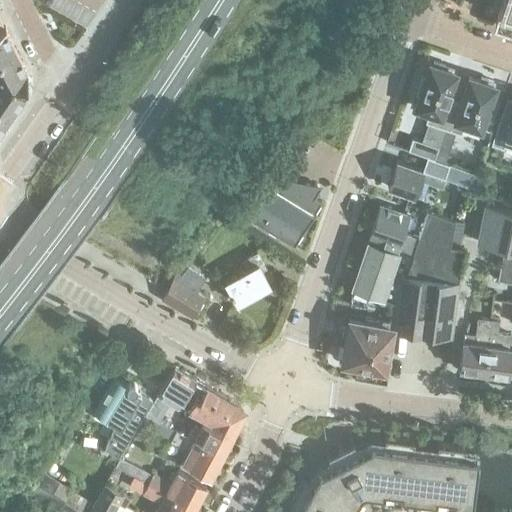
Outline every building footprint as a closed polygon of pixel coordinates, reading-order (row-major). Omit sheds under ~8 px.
[(511,0),(502,0),(497,16),(511,20),(511,0)] [(0,127),(24,92),(26,68),(5,25),(3,25),(0,27),(0,127)] [(448,98),(452,87),(451,87),(456,71),(445,67),(446,64),(434,60),(433,63),(430,62),(426,75),(423,74),(417,92),(420,94),(416,107),(430,111),(427,122),(438,125),(447,98),(448,98)] [(461,102),(454,100),(448,98),(447,98),(438,125),(462,133),(466,123),(482,128),(486,114),(490,115),(495,99),(491,97),(496,84),(494,83),(495,80),(481,75),(480,79),(470,75),(461,102)] [(503,143),(511,146),(511,111),(503,109),(492,142),(502,146),(503,143)] [(408,148),(434,157),(438,145),(412,136),(408,148)] [(438,145),(434,157),(444,161),(449,147),(438,143),(438,145)] [(442,187),(446,177),(398,160),(389,187),(415,195),(420,179),(442,187)] [(276,172),(249,217),(293,244),(321,199),(311,193),(317,183),(284,177),(276,172)] [(379,202),(366,237),(371,239),(395,248),(415,255),(421,237),(401,230),(408,212),(383,203),(379,202)] [(511,208),(486,203),(479,241),(506,247),(500,278),(511,281),(511,208)] [(395,299),(392,321),(401,322),(400,327),(452,334),(463,248),(458,247),(463,221),(455,220),(428,211),(421,237),(415,255),(410,273),(398,272),(395,299)] [(395,248),(371,239),(356,283),(353,282),(351,302),(367,304),(368,291),(379,295),(380,294),(395,299),(398,272),(410,273),(415,255),(395,248)] [(254,247),(219,267),(226,279),(224,280),(229,291),(228,291),(231,296),(232,295),(235,301),(237,300),(236,299),(267,282),(268,283),(270,282),(258,262),(261,260),(254,247)] [(190,315),(205,290),(197,285),(203,276),(186,266),(180,274),(175,272),(160,298),(190,315)] [(385,368),(389,346),(385,345),(389,320),(365,316),(365,320),(350,317),(342,361),(385,368)] [(483,370),(489,318),(481,317),(480,322),(476,321),(474,333),(463,331),(459,371),(469,373),(470,369),(483,370)] [(506,373),(511,333),(497,331),(498,319),(489,318),(483,370),(506,373)] [(181,404),(197,377),(175,364),(149,409),(157,414),(168,396),(181,404)] [(151,398),(136,388),(136,387),(136,386),(136,384),(136,383),(135,382),(134,381),(133,380),(131,380),(130,380),(129,381),(128,381),(127,382),(126,383),(114,376),(94,410),(113,422),(104,447),(117,455),(151,398)] [(189,407),(205,417),(219,392),(206,385),(197,377),(181,404),(189,407)] [(205,417),(233,432),(242,415),(240,403),(219,392),(205,417)] [(210,476),(221,454),(181,432),(145,413),(140,422),(141,422),(130,440),(141,446),(150,428),(171,439),(171,438),(189,448),(182,461),(210,476)] [(221,454),(233,432),(205,417),(200,427),(188,421),(181,432),(221,454)] [(437,441),(436,451),(407,448),(408,439),(413,440),(413,438),(385,435),(384,436),(389,437),(388,445),(371,443),(319,469),(310,486),(303,482),(305,477),(304,477),(290,502),(291,503),(293,498),(301,503),(295,511),(350,511),(361,493),(365,491),(472,504),(472,503),(473,503),(473,502),(472,502),(474,492),(475,492),(475,491),(474,491),(475,481),(476,481),(476,480),(475,480),(476,470),(477,470),(477,469),(477,468),(478,458),(478,459),(479,457),(478,457),(478,456),(463,454),(464,446),(466,446),(466,445),(437,441)] [(120,456),(115,465),(136,476),(194,506),(206,483),(178,469),(172,480),(153,471),(151,474),(143,470),(144,469),(120,456)] [(190,511),(194,506),(136,476),(131,485),(154,496),(156,492),(163,496),(155,511),(190,511)] [(87,511),(112,511),(123,493),(105,482),(87,511)]
